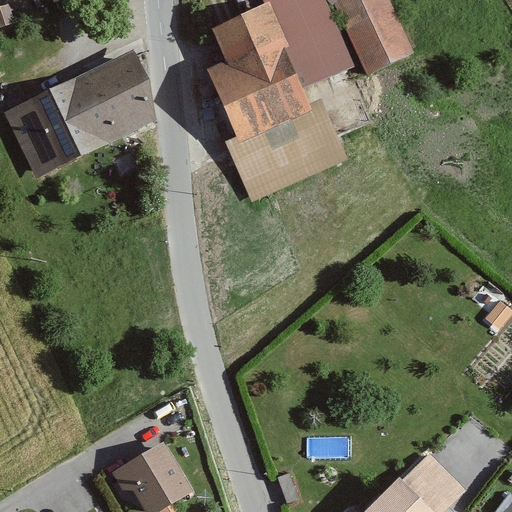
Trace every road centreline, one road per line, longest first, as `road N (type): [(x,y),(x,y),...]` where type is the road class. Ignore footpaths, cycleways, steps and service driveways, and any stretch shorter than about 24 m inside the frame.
road 1 (tertiary): [(253,511),(210,381),(185,259),(159,0)]
road 2 (residential): [(162,414),(1,511)]
